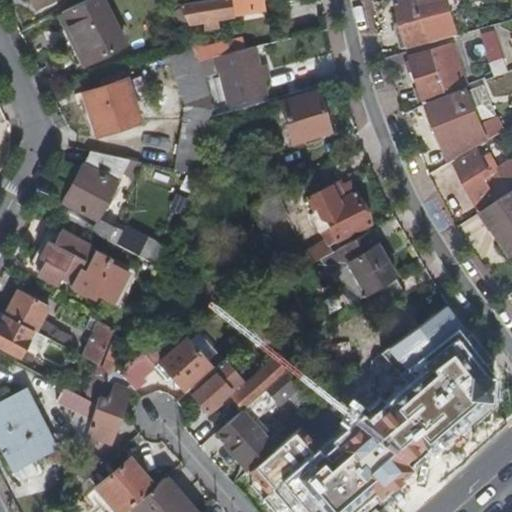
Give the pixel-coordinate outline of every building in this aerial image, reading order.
[(126,44),(104,0),(87,0),(63,12),(73,34),(71,35),(84,64),(126,44)] [(233,0),(205,5),(207,22),(271,11),(269,0),(233,0)] [(420,0),(410,0),(399,3),(412,45),(432,39),(432,42),(459,34),(453,16),(428,23),(420,0)] [(494,76),(509,72),(497,28),(482,32),(494,76)] [(454,41),(416,54),(429,97),(467,84),(454,41)] [(204,75),(193,45),(188,46),(169,53),(187,105),(175,168),(200,173),(201,174),(213,108),(204,75)] [(262,46),(218,58),(228,105),(273,95),(270,82),(275,81),(271,60),(265,62),(262,46)] [(140,120),(126,79),(85,92),(98,134),(140,120)] [(447,135),(453,152),(502,128),(484,85),(473,90),(471,88),(432,105),(443,135),(447,135)] [(321,87),(286,99),(299,140),(335,129),(321,87)] [(459,154),(484,215),(486,213),(511,195),(511,161),(501,168),(494,152),(481,159),(474,148),(459,154)] [(132,178),(142,161),(129,158),(90,150),(64,201),(97,218),(121,172),(132,178)] [(335,183),(318,192),(341,237),(375,221),(355,180),(343,186),(348,196),(342,199),(335,183)] [(259,230),(281,219),(281,218),(281,217),(282,216),(283,216),(274,196),(273,196),(272,196),(271,195),(248,206),(259,230)] [(511,195),(486,213),(494,225),(499,221),(502,226),(502,230),(511,243),(511,195)] [(117,229),(97,218),(91,229),(111,240),(153,262),(162,246),(125,226),(122,232),(117,229)] [(121,266),(49,229),(30,264),(60,279),(62,276),(104,298),(110,287),(118,291),(122,283),(114,279),(121,266)] [(369,293),(396,275),(369,231),(339,247),(321,257),(326,264),(318,269),(329,287),(337,282),(350,306),(369,293)] [(321,257),(339,247),(335,237),(308,252),(313,262),(321,257)] [(135,274),(121,266),(114,279),(122,283),(118,291),(110,287),(104,298),(118,306),(135,274)] [(408,295),(396,275),(369,293),(382,312),(408,295)] [(14,297),(5,314),(10,316),(37,331),(50,305),(24,291),(18,288),(14,297)] [(289,346),(245,298),(235,304),(257,329),(278,353),(289,346)] [(497,377),(459,324),(445,304),(399,338),(385,348),(407,375),(313,449),(295,430),(278,444),(271,450),(249,469),(256,479),(249,486),(271,511),(368,511),(381,502),(439,451),(498,401),(497,377)] [(65,359),(70,347),(37,331),(10,316),(5,314),(4,313),(0,321),(0,344),(21,355),(28,340),(65,359)] [(102,321),(86,356),(99,362),(114,327),(102,321)] [(220,349),(199,325),(157,363),(170,377),(175,372),(187,385),(212,361),(210,358),(220,349)] [(291,368),(279,355),(235,393),(246,407),(266,390),(291,368)] [(232,366),(224,358),(202,377),(205,380),(190,393),(205,410),(230,387),(221,376),(232,366)] [(148,376),(134,361),(128,364),(121,368),(137,387),(148,376)] [(277,404),(303,382),(291,368),(266,390),(275,401),(277,404)] [(114,440),(131,390),(107,381),(91,430),(98,433),(114,440)] [(89,417),(93,401),(64,386),(58,401),(89,417)] [(55,446),(26,389),(8,398),(7,396),(5,397),(6,399),(0,402),(0,438),(5,448),(2,450),(4,454),(8,452),(15,467),(13,468),(15,470),(12,474),(21,480),(35,466),(32,461),(58,448),(56,445),(55,446)] [(275,401),(266,390),(246,407),(239,413),(224,425),(218,431),(227,442),(249,424),(275,401)] [(249,424),(227,442),(249,469),(271,450),(278,444),(279,443),(268,430),(260,437),(249,424)] [(94,447),(98,433),(91,430),(82,457),(75,488),(91,475),(108,459),(94,447)] [(128,511),(134,507),(159,485),(125,444),(108,459),(91,475),(121,511),(128,511)] [(199,511),(168,476),(159,485),(134,507),(138,511),(199,511)]
